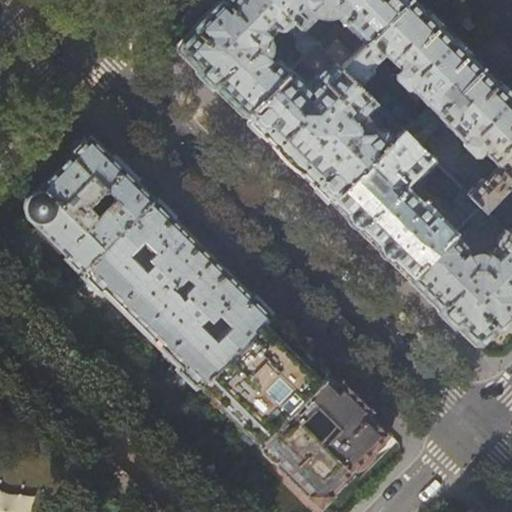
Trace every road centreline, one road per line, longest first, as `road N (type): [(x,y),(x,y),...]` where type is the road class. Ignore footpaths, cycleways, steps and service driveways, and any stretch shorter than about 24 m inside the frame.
road 1 (residential): [(471,427),(72,33)]
road 2 (residential): [(471,427),(385,511)]
